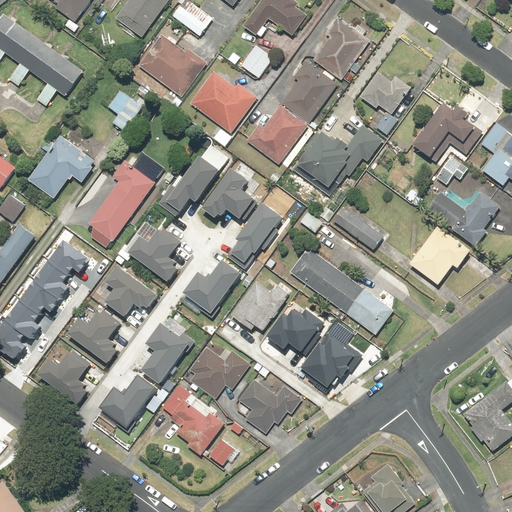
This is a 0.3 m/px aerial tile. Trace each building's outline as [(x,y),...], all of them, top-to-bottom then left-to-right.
[(52,0),(59,4),(56,8),(71,18),(77,22),(92,0),(52,0)] [(131,0),(117,19),(143,38),(171,0),(131,0)] [(221,0),(233,9),(239,0),(221,0)] [(293,0),(284,0),(284,1),(282,0),(263,0),(244,27),(260,39),(266,31),(263,29),(269,21),(291,38),(307,18),(295,9),(299,5),(293,0)] [(180,8),(173,17),(200,38),(213,21),(192,5),(186,13),(180,8)] [(63,52),(60,56),(50,49),(53,45),(46,40),(43,44),(4,16),(0,21),(0,61),(5,55),(20,65),(9,81),(19,88),(30,72),(47,85),(37,100),(46,107),(57,92),(65,98),(83,73),(68,62),(71,58),(63,52)] [(326,35),(329,38),(313,61),(342,82),(371,43),(338,19),(326,35)] [(80,27),(70,20),(65,28),(75,35),(80,27)] [(163,36),(139,68),(182,99),(207,64),(188,51),(186,53),(163,36)] [(274,60),(256,47),(241,68),(259,81),(274,60)] [(294,80),(298,83),(282,106),(309,125),(337,85),(305,63),(294,80)] [(109,69),(97,84),(107,92),(119,77),(109,69)] [(213,73),(190,104),(232,135),(258,100),(238,85),(235,89),(213,73)] [(390,83),(377,74),(361,99),(376,110),(378,107),(392,116),(410,90),(394,79),(390,83)] [(150,93),(140,86),(134,94),(144,101),(150,93)] [(143,109),(121,93),(109,110),(119,117),(113,125),(125,134),(143,109)] [(467,160),(499,116),(467,93),(453,113),(443,106),(412,148),(435,164),(448,146),(467,160)] [(259,127),(247,142),(278,166),(307,128),(280,107),(273,117),(265,112),(256,124),(259,127)] [(397,125),(386,116),(376,129),(387,138),(397,125)] [(511,134),(497,124),(482,145),(496,155),(482,173),(503,188),(509,180),(511,182),(511,134)] [(363,127),(348,148),(333,138),(331,141),(320,133),(293,170),(330,197),(345,176),(349,179),(362,160),(367,164),(383,141),(363,127)] [(233,140),(220,130),(213,139),(226,149),(233,140)] [(96,164),(60,138),(28,181),(54,200),(70,177),(82,185),(96,164)] [(0,188),(1,189),(15,170),(2,160),(4,157),(0,154),(0,188)] [(202,162),(199,159),(177,190),(172,186),(158,206),(166,212),(169,207),(180,215),(190,202),(195,205),(224,166),(208,155),(202,162)] [(468,171),(448,156),(432,176),(446,186),(453,177),(459,182),(468,171)] [(113,243),(156,185),(126,163),(113,181),(118,184),(89,224),(94,228),(88,237),(106,250),(112,243),(113,243)] [(233,175),(230,172),(201,212),(213,221),(217,217),(221,220),(226,212),(239,222),(254,202),(241,193),(254,175),(240,165),(233,175)] [(442,195),(430,211),(455,230),(453,233),(475,249),(487,234),(484,231),(501,208),(480,193),(471,205),(451,190),(445,197),(442,195)] [(25,208),(10,196),(0,209),(0,214),(12,225),(25,208)] [(242,239),(231,255),(248,267),(265,245),(268,247),(281,229),(277,227),(286,214),(266,200),(240,237),(242,239)] [(343,208),(332,222),(374,252),(384,238),(343,208)] [(0,285),(35,239),(18,226),(0,250),(0,285)] [(140,239),(128,255),(167,285),(177,273),(171,269),(175,265),(168,260),(181,243),(161,228),(148,245),(140,239)] [(471,253),(438,229),(410,266),(438,287),(451,268),(456,272),(471,253)] [(69,237),(53,260),(72,274),(78,266),(84,270),(95,256),(69,237)] [(310,250),(292,275),(375,337),(394,313),(310,250)] [(204,272),(190,292),(216,311),(245,271),(228,259),(213,279),(204,272)] [(53,260),(38,280),(63,298),(73,285),(67,281),(72,274),(53,260)] [(162,290),(122,262),(109,281),(118,287),(107,303),(127,317),(140,300),(147,305),(149,301),(153,304),(162,290)] [(24,300),(43,314),(49,306),(55,310),(60,303),(59,302),(63,298),(38,280),(24,300)] [(271,293),(256,282),(230,319),(252,334),(256,328),(263,333),(289,296),(276,286),(271,293)] [(24,300),(10,319),(31,335),(35,338),(41,330),(42,332),(48,325),(43,321),(46,316),(43,314),(24,300)] [(85,317),(72,335),(112,363),(122,350),(118,348),(120,344),(113,339),(126,322),(105,308),(94,323),(85,317)] [(286,321),(281,317),(265,340),(283,353),(288,346),(300,355),(315,332),(290,315),(286,321)] [(10,319),(0,331),(0,345),(10,353),(11,352),(19,358),(25,350),(27,351),(32,344),(27,340),(31,335),(10,319)] [(194,340),(167,321),(153,341),(162,348),(148,368),(165,380),(194,340)] [(324,349),(318,345),(299,375),(327,393),(335,380),(340,383),(348,371),(345,369),(353,358),(329,342),(324,349)] [(54,356),(41,374),(82,402),(91,389),(87,386),(90,383),(83,378),(95,360),(75,346),(63,362),(54,356)] [(220,358),(206,349),(191,371),(196,374),(191,382),(217,400),(227,386),(233,391),(251,365),(227,348),(220,358)] [(119,386),(105,406),(131,425),(160,384),(143,372),(129,392),(119,386)] [(511,380),(464,415),(473,427),(471,429),(482,444),(485,442),(493,453),(511,438),(511,424),(502,411),(511,403),(511,380)] [(277,397),(255,382),(241,403),(253,411),(246,421),(266,435),(275,423),(278,425),(287,413),(292,417),(302,401),(284,388),(277,397)] [(193,397),(180,387),(162,409),(172,416),(169,421),(180,430),(177,434),(189,443),(186,447),(200,459),(225,427),(209,414),(206,419),(187,404),(193,397)] [(235,452),(221,441),(209,458),(223,469),(235,452)] [(374,484),(364,492),(379,511),(407,511),(415,506),(400,487),(403,485),(389,466),(372,480),(374,484)] [(0,511),(22,511),(3,484),(0,486),(0,511)] [(332,511),(371,511),(362,500),(348,511),(343,504),(332,511)]
